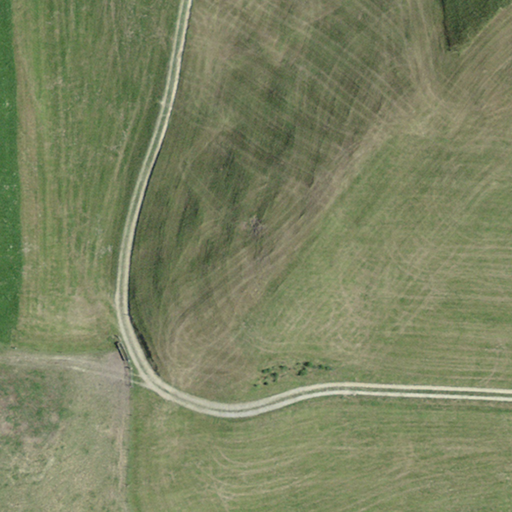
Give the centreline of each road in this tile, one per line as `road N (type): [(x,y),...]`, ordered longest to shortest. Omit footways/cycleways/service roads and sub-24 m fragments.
road 1 (track): [(511,124),(432,152),(360,202),(290,261),(174,397)]
road 2 (track): [(186,0),(122,265),(121,302),(147,378)]
road 3 (track): [(147,378),(190,406),(228,411),(321,388),(511,394)]
road 4 (track): [(0,358),(79,360),(147,378)]
